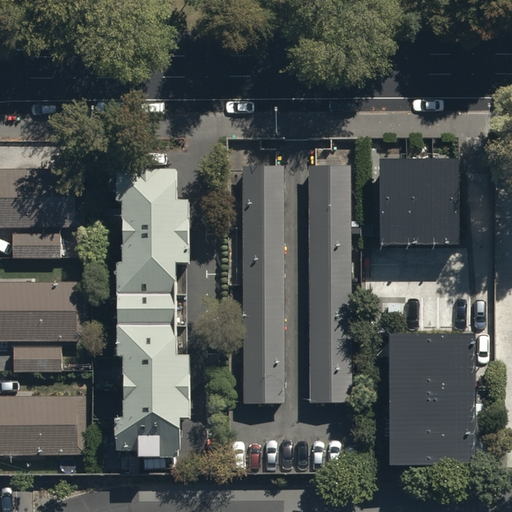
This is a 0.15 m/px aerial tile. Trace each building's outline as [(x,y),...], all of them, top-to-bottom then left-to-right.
[(465,159),(386,160),(386,245),(465,244),(465,159)] [(243,166),(244,406),(290,406),(289,165),(243,166)] [(308,166),(309,401),(356,401),(354,165),(308,166)] [(0,173),(0,231),(84,231),(83,173),(0,173)] [(198,267),(198,197),(184,197),(184,173),(128,173),(128,297),(184,297),(184,267),(198,267)] [(61,236),(15,236),(15,262),(62,262),(61,236)] [(0,286),(0,345),(86,345),(85,287),(0,286)] [(184,298),(128,299),(129,326),(184,325),(184,298)] [(198,424),(197,354),(184,354),(184,330),(128,330),(128,454),(184,454),(184,424),(198,424)] [(482,337),(397,337),(396,467),(482,467),(482,337)] [(63,349),(17,349),(17,376),(63,375),(63,349)] [(0,400),(0,458),(84,458),(84,400),(0,400)]
